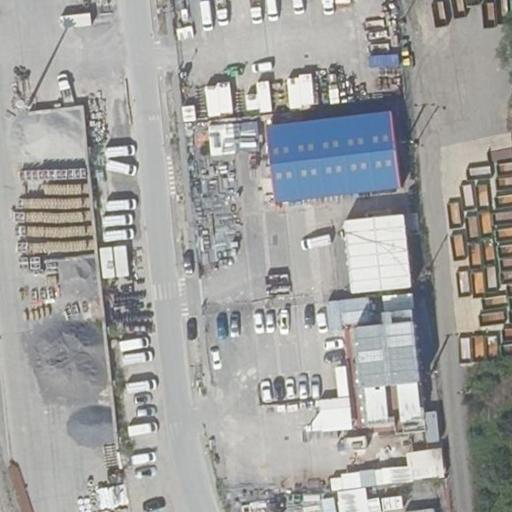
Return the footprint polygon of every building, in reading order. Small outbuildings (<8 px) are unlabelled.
[(311,74),(287,76),(290,106),(314,103),(311,74)] [(233,112),(229,81),(205,85),(209,115),(233,112)] [(399,187),(391,109),(266,122),(274,201),(399,187)] [(211,150),(257,148),(257,121),(210,122),(211,150)] [(407,211),(343,215),(349,296),(383,294),(384,309),(354,311),(356,346),(355,346),(361,432),(421,428),(407,211)] [(283,316),(284,344),(344,342),(343,314),(283,316)] [(440,446),(401,452),(405,479),(445,473),(440,446)]
